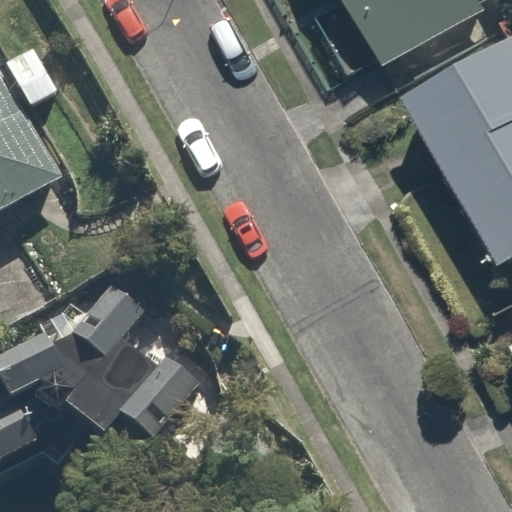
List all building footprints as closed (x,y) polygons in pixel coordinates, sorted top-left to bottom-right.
[(511,32),(511,0),(356,0),(399,76),(504,18),(511,32)] [(511,63),(428,114),(511,251),(511,63)] [(0,245),(79,198),(0,67),(0,245)] [(19,373),(123,454),(139,434),(165,455),(224,379),(94,277),(19,373)] [(19,373),(0,382),(0,488),(61,459),(19,373)]
